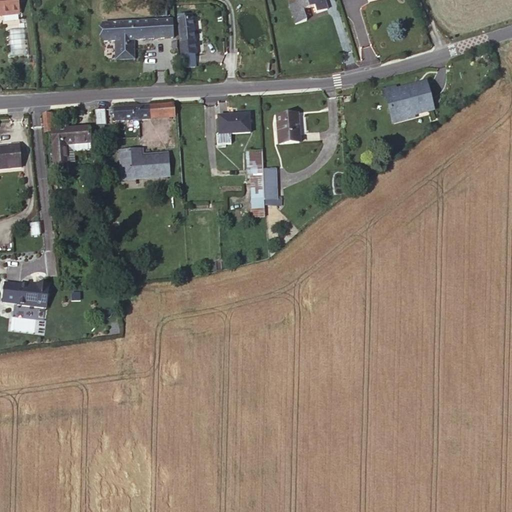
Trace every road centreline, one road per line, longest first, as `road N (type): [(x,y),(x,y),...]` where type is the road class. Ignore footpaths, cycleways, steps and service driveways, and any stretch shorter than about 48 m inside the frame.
road 1 (tertiary): [(0,110),(399,72),(511,34)]
road 2 (unknown): [(40,107),(52,252),(51,260),(30,267)]
